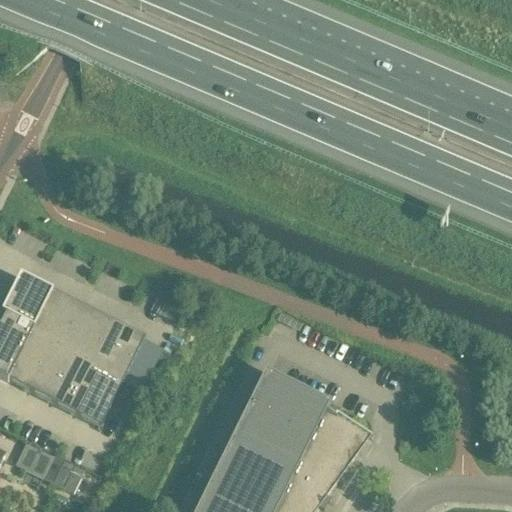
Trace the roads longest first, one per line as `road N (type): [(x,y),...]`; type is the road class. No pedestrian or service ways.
road 1 (motorway): [(32,0),(511,203)]
road 2 (motorway): [(511,135),(190,0)]
road 3 (residential): [(16,133),(86,0)]
